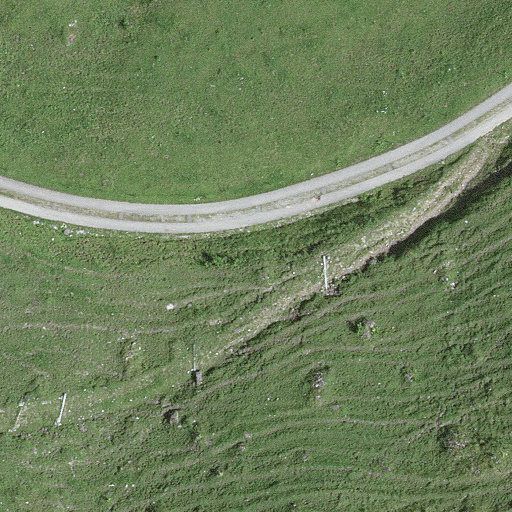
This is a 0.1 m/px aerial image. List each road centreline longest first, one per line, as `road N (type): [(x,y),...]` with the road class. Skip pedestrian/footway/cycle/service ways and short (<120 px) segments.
road 1 (track): [(498,105),(419,210),(227,350),(91,411),(0,427)]
road 2 (track): [(511,94),(398,160),(295,200),(170,222),(60,207),(0,189)]
